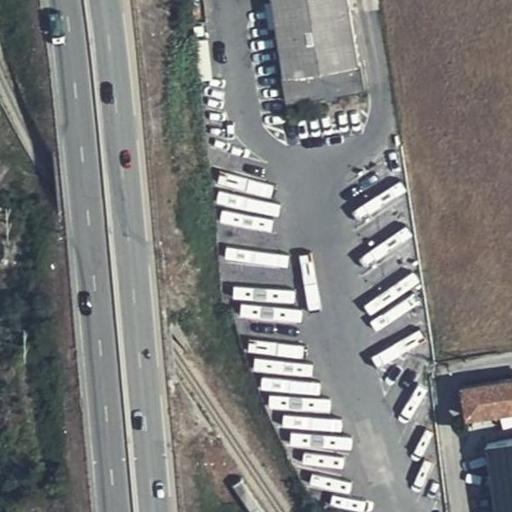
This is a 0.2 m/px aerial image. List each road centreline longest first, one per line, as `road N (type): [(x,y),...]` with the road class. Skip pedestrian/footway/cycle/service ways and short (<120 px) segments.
road 1 (primary): [(64,0),(116,511)]
road 2 (primary): [(154,511),(105,0)]
